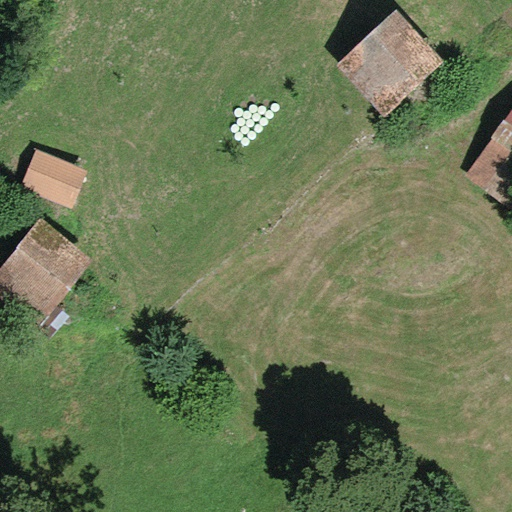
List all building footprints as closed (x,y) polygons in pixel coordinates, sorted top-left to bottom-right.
[(353,78),(380,107),(430,61),(398,28),(362,62),(366,66),(353,78)] [(511,127),(474,176),(511,205),(511,127)] [(40,156),(28,186),(66,201),(78,172),(40,156)] [(41,230),(22,251),(63,282),(80,263),(41,230)] [(47,301),(63,282),(22,251),(4,271),(29,292),(17,307),(49,333),(64,316),(47,301)]
